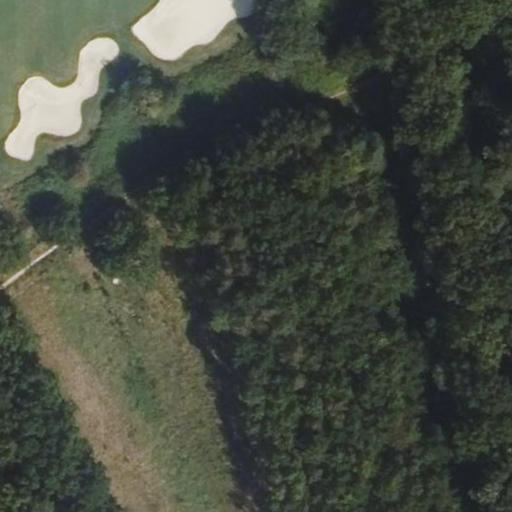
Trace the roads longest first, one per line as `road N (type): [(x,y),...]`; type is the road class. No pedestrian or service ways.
road 1 (track): [(0,281),(158,165),(348,83),(493,0)]
road 2 (track): [(348,83),(407,239),(461,511)]
